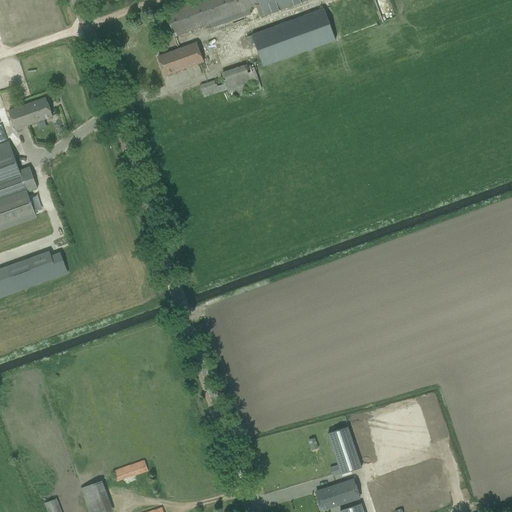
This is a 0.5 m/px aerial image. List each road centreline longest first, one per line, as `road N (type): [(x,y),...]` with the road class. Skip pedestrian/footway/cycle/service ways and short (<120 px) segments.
road 1 (tertiary): [(251,511),(77,0)]
road 2 (track): [(161,0),(0,57)]
